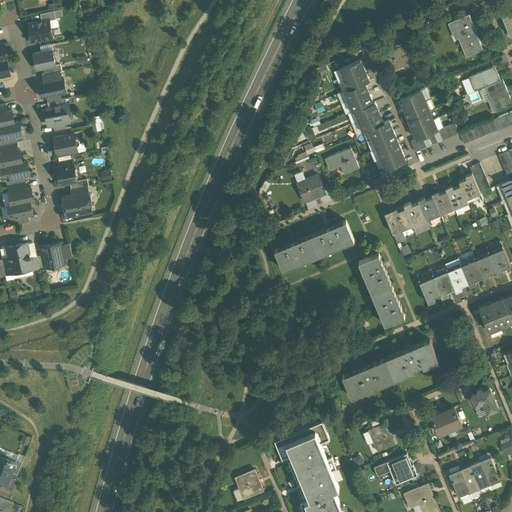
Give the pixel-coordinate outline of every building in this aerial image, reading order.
[(511,5),(500,11),(510,35),(511,34),(511,5)] [(54,11),(40,13),(42,21),(49,19),(55,18),(54,11)] [(469,14),(448,23),(452,33),(455,31),(466,56),(483,49),(474,28),(474,27),(469,14)] [(42,21),(28,24),(31,41),(53,37),(53,36),(55,33),(54,30),(51,28),(49,19),(42,21)] [(414,40),(384,53),(392,71),(422,59),(414,40)] [(52,50),(34,53),(37,69),(43,68),(55,65),(52,50)] [(7,57),(0,58),(0,74),(10,72),(7,57)] [(361,60),(340,68),(344,79),(365,70),(361,60)] [(55,65),(43,68),(44,73),(60,70),(62,70),(60,64),(55,65)] [(485,86),(500,80),(494,66),(469,76),(475,90),(485,86)] [(44,73),(42,74),(44,82),(61,78),(60,70),(44,73)] [(365,70),(344,79),(348,89),(365,82),(369,80),(365,70)] [(44,82),(39,83),(42,96),(48,95),(59,93),(66,92),(63,78),(44,82)] [(500,80),(485,86),(496,111),(511,104),(511,102),(502,79),(500,80)] [(365,82),(348,89),(344,91),(348,101),(369,92),(365,82)] [(421,89),(400,98),(404,109),(425,100),(421,89)] [(369,92),(348,101),(352,111),(354,111),(354,110),(373,102),(369,92)] [(59,93),(48,95),(49,101),(60,99),(59,93)] [(49,101),(47,101),(49,107),(67,104),(65,98),(60,99),(49,101)] [(425,100),(404,109),(408,118),(429,110),(425,100)] [(315,104),(319,112),(325,109),(321,101),(315,104)] [(373,102),(354,110),(354,111),(358,120),(379,112),(375,101),(373,102)] [(49,107),(47,108),(48,116),(46,116),(48,126),(54,125),(64,123),(70,121),(68,113),(70,112),(68,104),(67,104),(49,107)] [(7,110),(0,111),(0,124),(14,122),(12,109),(7,110)] [(429,110),(408,118),(412,128),(433,119),(429,110)] [(379,112),(358,120),(362,131),(368,128),(383,122),(379,112)] [(504,114),(498,117),(503,127),(508,124),(504,114)] [(498,117),(493,119),(497,129),(503,127),(498,117)] [(312,120),(314,126),(320,123),(318,118),(312,120)] [(383,122),(368,128),(372,138),(393,130),(389,119),(383,122)] [(433,119),(412,128),(416,138),(422,136),(427,134),(433,132),(438,130),(433,119)] [(493,119),(487,121),(491,132),(492,132),(497,129),(493,119)] [(14,122),(0,124),(0,138),(16,135),(22,134),(19,121),(14,122)] [(491,132),(487,121),(482,124),(486,134),(491,132)] [(99,122),(92,123),(93,131),(101,129),(99,122)] [(460,133),(455,122),(450,125),(454,135),(460,133)] [(482,124),(476,126),(480,136),(481,136),(486,134),(482,124)] [(454,135),(450,125),(444,127),(449,138),(454,135)] [(480,136),(476,126),(471,128),(475,139),(480,136)] [(449,138),(444,127),(439,129),(443,140),(449,138)] [(471,128),(465,131),(469,141),(475,139),(471,128)] [(312,129),(306,132),(309,139),(315,136),(312,129)] [(438,130),(433,132),(437,142),(443,140),(439,129),(438,130)] [(393,130),(372,138),(376,149),(397,140),(393,130)] [(465,131),(460,133),(464,143),(469,141),(465,131)] [(437,142),(433,132),(427,134),(432,145),(437,142)] [(74,133),(54,137),(58,155),(77,151),(76,146),(78,145),(79,143),(79,140),(77,139),(75,139),(74,133)] [(432,145),(427,134),(422,136),(426,147),(432,145)] [(16,135),(0,138),(0,145),(17,142),(16,135)] [(422,136),(416,138),(421,149),(426,147),(422,136)] [(416,138),(411,141),(415,151),(421,149),(416,138)] [(397,140),(376,149),(381,159),(402,150),(397,140)] [(17,142),(0,145),(0,146),(1,152),(19,148),(17,142)] [(305,146),(308,154),(314,151),(311,143),(305,146)] [(1,152),(0,152),(0,165),(0,166),(2,165),(22,161),(20,148),(1,152)] [(351,148),(325,158),(330,169),(341,164),(344,173),(359,167),(351,148)] [(402,150),(381,159),(385,169),(395,165),(406,161),(402,150)] [(509,150),(499,155),(501,160),(511,156),(509,150)] [(511,157),(511,156),(501,160),(503,165),(511,161),(511,157)] [(22,161),(2,165),(5,178),(6,177),(24,174),(30,173),(27,160),(22,161)] [(511,161),(503,165),(505,170),(511,167),(511,161)] [(480,162),(470,167),(472,172),(482,168),(480,162)] [(74,163),(56,167),(60,185),(70,183),(78,181),(77,180),(77,176),(78,176),(76,168),(75,168),(74,163)] [(385,169),(380,172),(382,177),(398,171),(395,165),(385,169)] [(482,168),(472,172),(474,177),(484,173),(482,168)] [(101,173),(103,180),(111,178),(110,172),(101,173)] [(474,177),(472,172),(466,175),(467,178),(459,181),(461,185),(466,196),(474,193),(475,195),(481,193),(479,187),(476,182),(474,177)] [(484,173),(474,177),(476,182),(487,178),(484,173)] [(24,174),(6,177),(8,184),(25,181),(24,174)] [(318,174),(297,182),(305,201),(326,193),(318,174)] [(87,178),(77,180),(78,181),(70,183),(71,189),(87,185),(87,186),(89,186),(87,178)] [(487,178),(476,182),(479,187),(489,183),(487,178)] [(511,179),(503,184),(505,190),(507,189),(510,197),(511,196),(511,179)] [(25,181),(8,184),(9,191),(27,187),(25,181)] [(489,183),(479,187),(481,193),(491,188),(489,183)] [(87,185),(71,189),(72,194),(88,191),(88,192),(87,186),(87,185)] [(461,185),(453,188),(452,185),(446,188),(447,190),(453,206),(454,208),(460,205),(460,203),(467,200),(466,196),(461,185)] [(27,187),(9,191),(11,203),(11,204),(30,200),(34,200),(31,186),(27,187)] [(447,190),(439,193),(438,191),(432,193),(433,196),(440,212),(440,213),(447,211),(446,209),(453,206),(447,190)] [(72,194),(62,196),(64,206),(92,201),(91,195),(88,193),(88,192),(88,191),(72,194)] [(433,196),(425,199),(424,197),(418,199),(419,202),(427,219),(433,217),(432,215),(440,212),(433,196)] [(30,200),(11,204),(11,203),(8,204),(11,217),(28,214),(33,213),(30,200)] [(92,201),(64,206),(66,216),(92,211),(90,204),(92,201)] [(419,202),(411,205),(410,202),(404,205),(405,207),(413,225),(419,223),(418,221),(425,218),(426,220),(427,219),(419,202)] [(405,207),(398,210),(397,208),(391,210),(399,231),(405,228),(404,226),(411,224),(412,226),(413,225),(405,207)] [(399,231),(391,210),(384,213),(393,233),(399,231)] [(28,214),(11,217),(12,224),(30,220),(28,214)] [(425,218),(418,221),(419,223),(413,225),(416,233),(430,227),(427,219),(426,220),(425,218)] [(497,220),(489,224),(491,229),(499,225),(497,220)] [(346,221),(311,236),(319,254),(354,240),(346,221)] [(393,233),(398,244),(406,240),(402,230),(399,231),(393,233)] [(319,254),(311,236),(276,250),(284,269),(319,254)] [(27,242),(7,246),(9,256),(12,269),(31,265),(32,265),(30,257),(27,242)] [(61,242),(41,246),(46,267),(57,265),(57,262),(65,260),(64,258),(61,245),(61,242)] [(70,243),(61,245),(64,258),(72,257),(70,243)] [(408,245),(402,248),(405,254),(411,252),(408,245)] [(503,247),(489,253),(497,271),(498,274),(504,271),(503,268),(511,265),(503,247)] [(489,253),(476,259),(483,276),(484,279),(490,277),(489,274),(497,271),(489,253)] [(391,283),(379,254),(360,262),(372,291),(391,283)] [(9,256),(2,257),(2,259),(6,275),(13,273),(12,269),(9,256)] [(37,256),(30,257),(32,265),(31,265),(32,269),(39,268),(37,256)] [(483,276),(476,259),(462,265),(469,282),(470,285),(476,283),(475,280),(483,276)] [(462,265),(448,270),(455,288),(456,291),(462,288),(461,285),(469,282),(462,265)] [(448,270),(434,276),(441,294),(442,297),(449,294),(447,291),(455,288),(448,270)] [(441,294),(434,276),(420,282),(429,302),(435,300),(434,297),(441,294)] [(391,283),(372,291),(385,324),(405,316),(391,283)] [(511,295),(503,299),(511,319),(511,295)] [(511,319),(503,299),(503,298),(491,303),(501,326),(511,321),(511,319)] [(501,326),(491,303),(480,308),(489,331),(501,326)] [(430,339),(386,357),(395,379),(404,375),(403,372),(428,362),(429,365),(439,361),(430,339)] [(395,379),(386,357),(343,375),(352,397),(362,393),(360,390),(384,380),(385,383),(395,379)] [(498,408),(489,388),(482,392),(481,389),(478,390),(477,392),(477,393),(477,394),(471,396),(475,405),(483,402),(487,412),(498,408)] [(446,412),(441,414),(440,412),(432,415),(431,415),(435,425),(439,434),(461,424),(454,406),(445,410),(446,412)] [(435,425),(431,415),(432,415),(430,411),(424,413),(430,427),(435,425)] [(406,430),(399,416),(388,421),(395,436),(406,430)] [(293,473),(326,459),(320,443),(328,439),(322,422),(274,442),(281,459),(286,457),(293,473)] [(391,438),(385,422),(369,429),(378,451),(396,443),(394,437),(391,438)] [(511,445),(510,441),(501,445),(505,453),(511,450),(511,445)] [(16,461),(6,457),(5,454),(1,452),(0,452),(0,481),(7,484),(11,472),(16,461)] [(405,453),(374,466),(378,475),(393,469),(398,482),(417,474),(413,463),(410,464),(405,453)] [(500,478),(490,455),(480,460),(489,482),(500,478)] [(293,473),(305,501),(334,490),(338,487),(331,471),(336,469),(331,457),(326,459),(293,473)] [(23,461),(17,459),(16,461),(11,472),(17,474),(23,461)] [(489,482),(480,460),(470,464),(479,486),(489,482)] [(479,486),(470,464),(460,468),(469,491),(479,486)] [(255,468),(235,476),(244,498),(263,490),(255,468)] [(460,468),(449,473),(450,475),(455,487),(458,495),(459,495),(469,491),(460,468)] [(440,511),(428,483),(404,493),(410,507),(420,503),(423,511),(440,511)] [(343,511),(334,490),(305,501),(300,503),(303,511),(343,511)] [(469,491),(459,495),(462,501),(472,497),(469,491)] [(9,511),(14,503),(0,497),(0,509),(1,510),(4,511),(9,511)]
